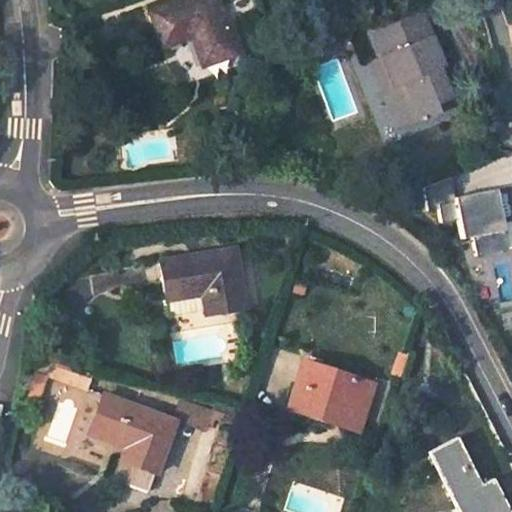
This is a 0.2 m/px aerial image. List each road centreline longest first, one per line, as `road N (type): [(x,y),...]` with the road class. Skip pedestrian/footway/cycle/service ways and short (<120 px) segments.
road 1 (tertiary): [(511,428),(429,281),(385,240),(320,207),(264,194),(42,217)]
road 2 (residential): [(10,183),(25,109),(18,0)]
